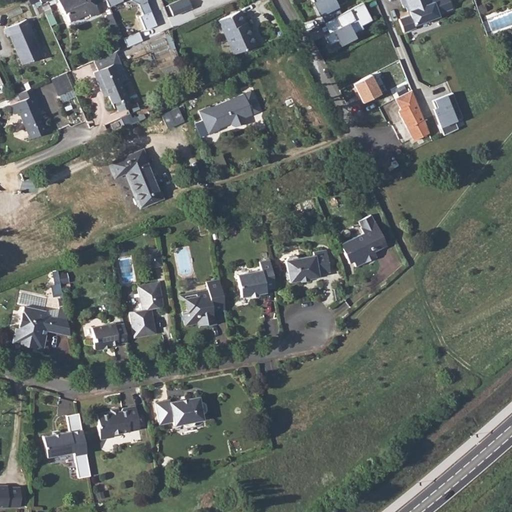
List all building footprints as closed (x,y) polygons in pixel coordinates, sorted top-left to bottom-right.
[(88,12),(89,13),(96,10),(91,0),(55,0),(62,14),(65,12),(68,20),(88,12)] [(106,0),(109,7),(122,0),(131,0),(132,1),(138,3),(142,13),(150,10),(145,0),(106,0)] [(187,0),(177,0),(159,8),(164,21),(191,9),(187,0)] [(311,0),(323,22),(341,13),(334,0),(311,0)] [(400,0),(403,8),(405,7),(407,11),(408,11),(410,14),(398,19),(403,32),(415,27),(414,25),(438,16),(437,13),(451,8),(448,0),(400,0)] [(370,19),(362,2),(341,13),(323,22),(329,32),(324,35),(329,45),(337,41),(340,46),(357,37),(354,31),(361,27),(360,25),(370,19)] [(238,11),(217,20),(224,35),(226,34),(233,53),(254,44),(245,22),(243,22),(238,11)] [(26,19),(4,28),(7,36),(10,35),(23,64),(43,55),(26,19)] [(114,51),(92,60),(96,70),(92,72),(100,90),(104,88),(113,109),(109,111),(110,114),(129,105),(118,80),(114,70),(121,67),(114,51)] [(377,71),(352,83),(362,103),(386,90),(377,71)] [(64,73),(50,80),(61,103),(76,96),(64,73)] [(30,87),(17,93),(20,99),(11,104),(14,111),(18,110),(29,138),(47,130),(35,102),(37,101),(30,87)] [(261,111),(251,88),(209,107),(209,106),(198,110),(208,134),(219,129),(218,128),(225,125),(225,123),(229,121),(230,123),(231,125),(234,126),(244,122),(245,119),(244,117),(261,111)] [(420,111),(411,90),(395,98),(400,108),(397,110),(413,139),(428,133),(420,111)] [(461,117),(452,92),(432,98),(436,106),(432,108),(443,135),(457,127),(455,121),(461,117)] [(178,106),(162,113),(167,127),(184,120),(178,106)] [(161,197),(140,149),(107,163),(112,177),(124,172),(138,207),(161,197)] [(402,170),(396,172),(400,179),(405,177),(402,170)] [(340,243),(347,257),(350,255),(353,260),(355,265),(376,256),(373,251),(386,245),(375,221),(373,220),(370,214),(359,219),(362,226),(361,226),(363,233),(340,243)] [(159,249),(150,251),(153,268),(163,266),(159,249)] [(289,256),(286,260),(287,271),(286,273),(287,279),(290,281),(299,280),(300,280),(309,279),(308,277),(319,275),(319,274),(330,272),(326,250),(313,252),(313,255),(299,257),(295,255),(289,256)] [(274,287),(269,259),(259,261),(261,269),(237,274),(240,296),(249,294),(249,297),(258,295),(257,293),(265,292),(265,289),(274,287)] [(60,269),(61,282),(68,282),(67,268),(60,269)] [(54,296),(62,295),(58,269),(50,271),(54,296)] [(211,307),(223,305),(218,279),(206,281),(207,289),(195,292),(196,296),(186,298),(188,310),(182,311),(184,324),(198,322),(199,324),(214,322),(211,307)] [(140,312),(128,314),(131,333),(136,336),(154,332),(152,319),(149,317),(148,311),(163,309),(158,284),(146,286),(146,289),(136,290),(140,312)] [(66,320),(56,318),(43,315),(44,311),(21,306),(17,328),(13,328),(10,343),(41,349),(44,334),(39,333),(40,329),(68,334),(66,320)] [(126,341),(122,322),(113,323),(113,321),(90,325),(92,337),(91,339),(92,347),(95,349),(117,345),(117,342),(126,341)] [(166,385),(156,386),(159,399),(168,398),(166,385)] [(168,399),(154,402),(158,424),(172,422),(173,426),(182,424),(183,426),(186,428),(191,427),(194,424),(193,422),(202,421),(201,414),(204,413),(206,411),(205,404),(202,402),(199,403),(198,397),(169,402),(168,399)] [(97,422),(95,425),(97,436),(101,438),(108,437),(111,434),(138,429),(133,405),(121,407),(118,411),(110,413),(110,411),(95,414),(97,422)] [(41,434),(80,427),(79,422),(40,429),(41,434)] [(84,453),(80,431),(69,432),(68,431),(41,436),(44,457),(71,453),(72,456),(84,453)] [(0,506),(18,506),(18,486),(5,486),(6,484),(0,483),(0,506)]
